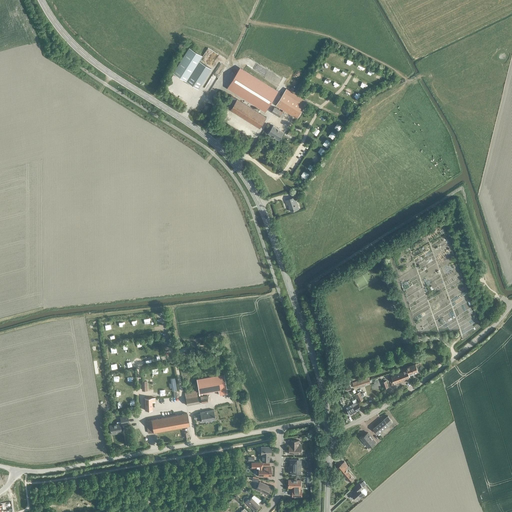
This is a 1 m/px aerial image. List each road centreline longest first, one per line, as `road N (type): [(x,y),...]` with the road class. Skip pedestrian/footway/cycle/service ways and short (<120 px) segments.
road 1 (secondary): [(327,419),(281,263),(243,176),(201,132),(88,58),(41,0)]
road 2 (unclassified): [(14,469),(49,471),(279,427)]
road 3 (residential): [(332,436),(455,357),(511,305)]
